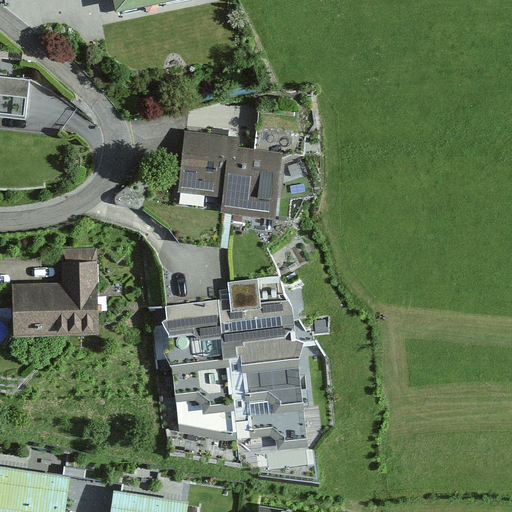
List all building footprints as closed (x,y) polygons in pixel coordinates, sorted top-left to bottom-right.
[(114,0),(116,9),(164,0),(114,0)] [(31,78),(0,74),(0,114),(26,118),(31,78)] [(241,136),(185,130),(178,191),(224,196),(223,211),(275,216),(282,156),(282,150),(254,148),(240,147),(241,136)] [(64,282),(13,284),(15,335),(100,332),(97,247),(62,249),(64,282)] [(230,297),(166,304),(167,316),(161,319),(168,330),(170,346),(164,349),(172,362),(179,422),(226,432),(237,431),(236,420),(249,419),(251,436),(270,435),(277,441),(278,449),(309,445),(298,354),(293,304),(286,293),(281,276),(228,281),(230,297)] [(73,473),(0,462),(0,511),(66,511),(70,489),(73,473)] [(187,511),(189,500),(114,490),(113,495),(111,511),(187,511)]
